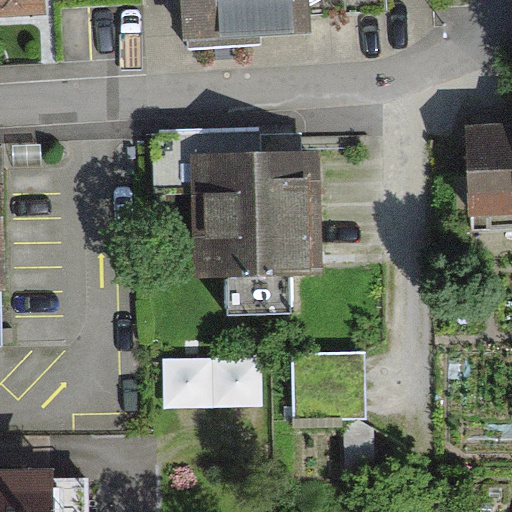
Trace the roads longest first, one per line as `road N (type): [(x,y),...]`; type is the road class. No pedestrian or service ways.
road 1 (residential): [(496,0),(482,37),(393,77),(0,110)]
road 2 (unknown): [(362,80),(384,123),(408,241),(405,371),(381,398),(340,400)]
